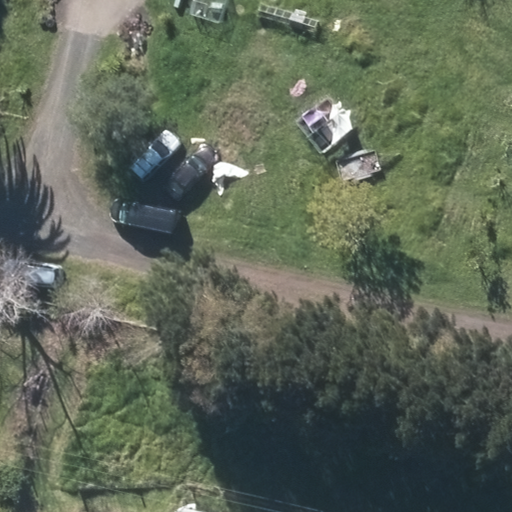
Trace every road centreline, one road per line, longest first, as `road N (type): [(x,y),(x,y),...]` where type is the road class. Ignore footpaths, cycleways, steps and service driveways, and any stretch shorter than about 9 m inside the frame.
road 1 (track): [(0,236),(511,326)]
road 2 (track): [(50,245),(106,0)]
